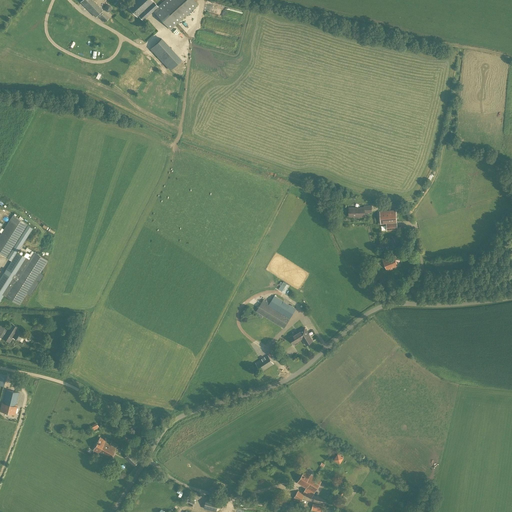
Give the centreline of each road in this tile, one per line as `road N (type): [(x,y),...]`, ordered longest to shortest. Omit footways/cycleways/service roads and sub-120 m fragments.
road 1 (unclassified): [(113,511),(176,418),(285,380),(368,312),(394,303),(511,297)]
road 2 (track): [(0,366),(85,393),(146,458)]
road 3 (track): [(202,0),(178,136)]
